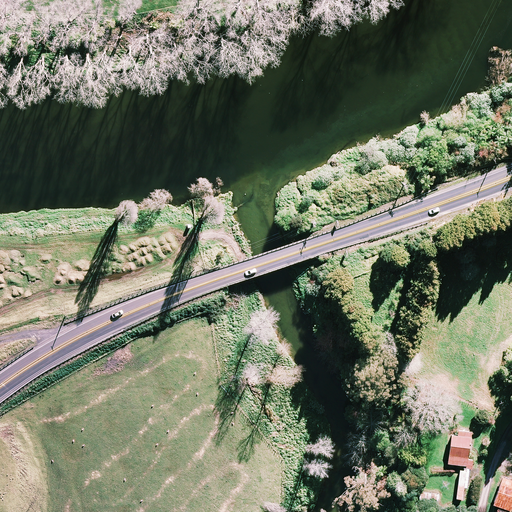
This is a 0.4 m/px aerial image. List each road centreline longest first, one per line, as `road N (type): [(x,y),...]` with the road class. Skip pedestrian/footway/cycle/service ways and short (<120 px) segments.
road 1 (trunk): [(511,241),(134,391),(0,460)]
road 2 (trunk): [(511,176),(160,299),(47,353),(0,387)]
